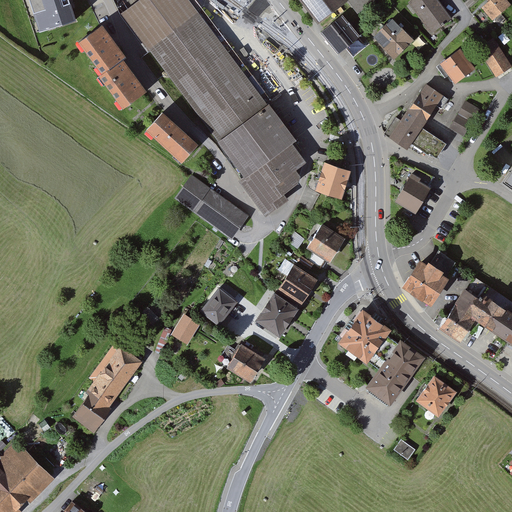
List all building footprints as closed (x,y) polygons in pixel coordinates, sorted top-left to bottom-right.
[(70,0),(29,0),(42,38),(79,26),(72,3),(70,0)] [(134,0),(124,8),(120,13),(218,139),(267,101),(191,0),(134,0)] [(302,0),(319,21),(346,0),(302,0)] [(373,0),(351,0),(360,11),(373,0)] [(451,19),(436,0),(411,0),(408,3),(431,34),(451,19)] [(511,5),(506,0),(489,0),(481,8),(493,21),(511,5)] [(321,33),(338,54),(359,38),(341,16),(321,33)] [(414,42),(392,19),(371,39),(394,62),(414,42)] [(104,24),(77,44),(101,75),(128,55),(104,24)] [(511,67),(511,65),(496,39),(479,50),(497,77),(511,67)] [(459,50),(439,65),(453,85),(474,70),(459,50)] [(122,60),(96,80),(120,111),(146,91),(122,60)] [(443,98),(425,86),(401,122),(396,119),(384,137),(406,152),(411,145),(421,129),(443,98)] [(267,101),(218,139),(245,175),(292,138),(297,135),(269,99),(267,101)] [(480,111),(466,103),(450,130),(464,139),(480,111)] [(162,113),(144,133),(179,164),(197,145),(162,113)] [(436,161),(446,146),(421,129),(411,145),(436,161)] [(307,157),(292,138),(245,175),(240,179),(267,215),(287,199),(282,192),(297,181),(300,171),(296,165),(307,157)] [(350,170),(325,161),(315,189),(341,198),(350,170)] [(394,204),(415,216),(435,180),(414,168),(394,204)] [(189,177),(174,201),(232,237),(247,213),(189,177)] [(346,239),(323,224),(308,248),(316,253),(312,259),(321,266),(326,258),(332,262),(346,239)] [(421,258),(403,282),(431,302),(461,261),(441,247),(429,263),(421,258)] [(319,279),(289,260),(282,270),(289,274),(279,290),(302,305),(311,293),(319,279)] [(511,333),(511,301),(458,282),(443,326),(463,333),(469,318),(511,333)] [(217,286),(200,308),(219,323),(237,301),(217,286)] [(296,310),(273,294),(254,321),(276,337),(287,323),(296,310)] [(368,361),(380,370),(367,388),(390,405),(425,357),(400,339),(397,343),(386,336),(390,330),(361,309),(335,344),(351,356),(365,365),(368,361)] [(184,315),(171,334),(187,345),(201,327),(184,315)] [(91,431),(141,362),(115,343),(88,380),(95,386),(72,417),(91,431)] [(238,345),(224,368),(248,382),(255,370),(262,359),(238,345)] [(456,392),(432,375),(414,401),(439,418),(456,392)] [(415,448),(402,439),(394,449),(408,458),(415,448)] [(21,511),(55,479),(17,442),(0,458),(0,511),(21,511)]
